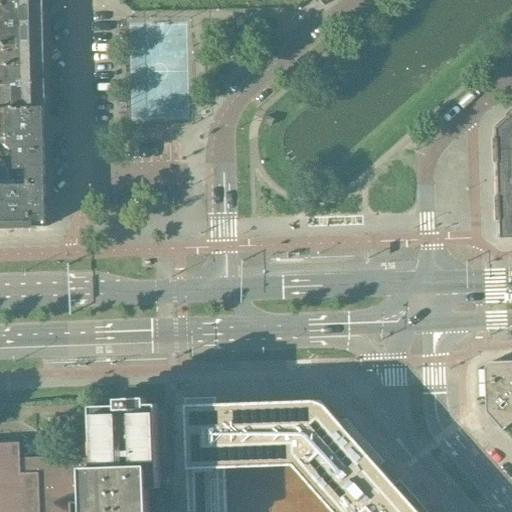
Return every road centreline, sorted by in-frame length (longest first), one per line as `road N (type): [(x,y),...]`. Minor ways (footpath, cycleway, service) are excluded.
road 1 (primary): [(0,339),(263,330)]
road 2 (residential): [(430,283),(427,155),(511,81)]
road 3 (primary): [(228,287),(0,293)]
road 4 (residential): [(356,0),(244,97),(228,118),(223,171)]
road 5 (residential): [(511,505),(438,425),(431,323)]
road 6 (residential): [(390,326),(412,447),(464,511)]
road 7 (primary): [(430,283),(228,287)]
road 8 (residential): [(79,0),(80,172)]
road 9 (residential): [(223,171),(80,172)]
road 10 (primary): [(263,330),(390,326)]
